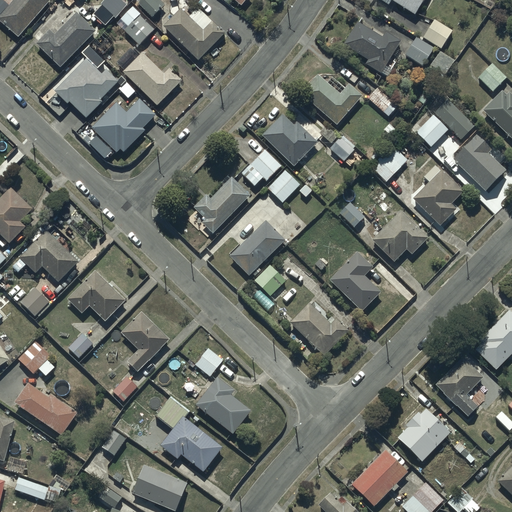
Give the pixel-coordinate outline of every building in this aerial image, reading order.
[(49,0),(16,0),(0,18),(0,24),(18,40),(52,2),(49,0)] [(122,0),(102,0),(100,3),(103,6),(95,15),(104,23),(112,14),(115,17),(127,4),(122,0)] [(151,0),(145,0),(139,7),(153,20),(165,7),(156,0),(154,3),(151,0)] [(229,0),(242,9),(248,0),(229,0)] [(391,2),(414,17),(424,0),(378,0),(388,6),(391,2)] [(181,12),(163,29),(173,39),(171,41),(189,59),(192,57),(198,65),(226,38),(198,8),(187,19),(181,12)] [(154,33),(133,10),(120,22),(128,30),(124,33),(139,48),(154,33)] [(51,34),(36,47),(60,71),(97,35),(77,15),(54,37),(51,34)] [(453,33),(434,22),(423,41),(441,52),(453,33)] [(357,25),(343,49),(368,64),(366,68),(388,80),(392,74),(386,70),(401,44),(385,35),(382,40),(357,25)] [(434,51),(415,40),(405,58),(423,69),(434,51)] [(122,71),(119,74),(157,110),(182,84),(169,72),(164,77),(141,55),(124,73),(122,71)] [(454,64),(440,55),(431,68),(445,78),(454,64)] [(101,72),(86,58),(54,91),(67,103),(69,101),(86,117),(102,101),(99,99),(118,80),(106,68),(101,72)] [(490,67),(478,80),(494,94),(506,80),(490,67)] [(301,98),(337,128),(362,99),(349,88),(346,91),(332,79),(326,86),(317,79),(301,98)] [(377,91),(367,102),(389,120),(398,108),(377,91)] [(504,94),(484,112),(511,140),(511,96),(508,99),(504,94)] [(126,111),(117,102),(91,128),(115,151),(120,147),(124,151),(145,130),(142,128),(155,114),(139,98),(126,111)] [(448,103),(435,117),(461,143),(474,129),(448,103)] [(282,118),(262,139),(295,169),(317,145),(297,127),(294,129),(282,118)] [(432,119),(416,137),(431,151),(447,132),(432,119)] [(338,139),(326,128),(318,138),(330,148),(338,139)] [(355,150),(343,138),(330,151),(344,165),(355,154),(353,152),(355,150)] [(477,138),(453,162),(488,194),(507,174),(489,157),(493,153),(477,138)] [(393,147),(371,169),(386,185),(403,169),(406,173),(410,170),(406,164),(407,163),(393,147)] [(267,153),(242,177),(255,190),(263,182),(267,185),(282,169),(267,153)] [(430,185),(413,202),(440,229),(459,210),(454,205),(464,195),(440,172),(439,173),(434,168),(424,179),(430,185)] [(300,187),(285,173),(268,190),(282,205),(300,187)] [(206,198),(193,211),(205,223),(202,226),(213,237),(250,199),(232,181),(211,203),(206,198)] [(9,190),(0,199),(0,237),(10,247),(25,231),(21,227),(33,214),(9,190)] [(363,218),(349,204),(338,215),(352,229),(363,218)] [(428,241),(399,214),(372,243),(395,265),(406,253),(412,258),(428,241)] [(266,223),(229,259),(249,280),(252,276),(255,279),(261,273),(258,270),(286,244),(266,223)] [(78,265),(46,234),(17,262),(34,279),(43,271),(58,286),(78,265)] [(373,271),(357,255),(330,284),(362,315),(382,295),(365,279),(373,271)] [(268,267),(253,283),(270,299),(285,283),(268,267)] [(126,304),(95,275),(68,303),(82,316),(90,309),(106,325),(126,304)] [(35,320),(50,305),(32,289),(18,304),(35,320)] [(261,291),(253,299),(265,311),(273,302),(261,291)] [(331,327),(309,306),(289,327),(324,360),(349,334),(336,322),(331,327)] [(511,357),(511,316),(508,312),(470,352),(495,375),(511,357)] [(138,376),(170,343),(143,316),(121,336),(139,354),(127,366),(138,376)] [(83,336),(68,351),(80,362),(94,347),(92,345),(95,342),(88,336),(85,339),(83,336)] [(11,351),(3,340),(0,341),(0,369),(11,363),(5,355),(11,351)] [(46,380),(55,370),(47,363),(51,358),(36,343),(19,361),(34,376),(38,372),(46,380)] [(223,363),(208,351),(196,366),(210,378),(223,363)] [(463,360),(436,388),(469,421),(478,411),(466,399),(484,381),(463,360)] [(137,390),(126,381),(113,396),(124,406),(137,390)] [(235,395),(217,381),(196,408),(224,430),(219,436),(226,442),(230,437),(232,439),(252,415),(232,399),(235,395)] [(27,388),(14,406),(62,439),(77,417),(49,398),(47,401),(27,388)] [(172,432),(160,449),(177,463),(181,459),(203,477),(223,452),(185,421),(190,416),(171,401),(156,419),(172,432)] [(424,412),(396,440),(422,465),(450,437),(424,412)] [(490,415),(485,420),(490,425),(495,420),(490,415)] [(0,463),(4,465),(16,426),(0,420),(0,463)] [(112,433),(101,450),(116,459),(126,442),(112,433)] [(408,477),(385,453),(382,455),(380,453),(366,467),(370,470),(351,489),(372,510),(390,492),(393,496),(399,490),(397,488),(408,477)] [(511,466),(511,468),(496,484),(511,498),(511,466)] [(177,511),(187,486),(143,469),(132,498),(168,511),(177,511)] [(51,491),(19,481),(15,493),(48,503),(51,491)] [(426,484),(401,509),(403,511),(434,511),(445,502),(426,484)] [(105,489),(99,499),(115,511),(122,501),(105,489)] [(480,511),(482,510),(461,490),(446,505),(453,511),(480,511)] [(343,508),(331,496),(319,509),(322,511),(355,511),(347,504),(343,508)]
